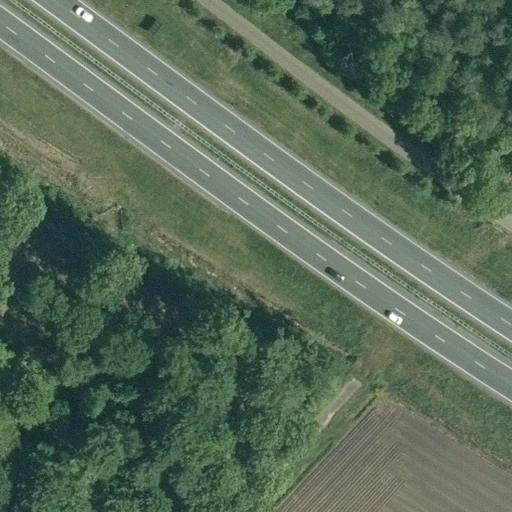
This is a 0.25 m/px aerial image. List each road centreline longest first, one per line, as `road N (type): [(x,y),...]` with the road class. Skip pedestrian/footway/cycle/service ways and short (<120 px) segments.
road 1 (trunk): [(0,24),(511,385)]
road 2 (trunk): [(511,324),(53,0)]
road 3 (unclassified): [(204,0),(511,221)]
road 4 (unknown): [(247,511),(354,397)]
